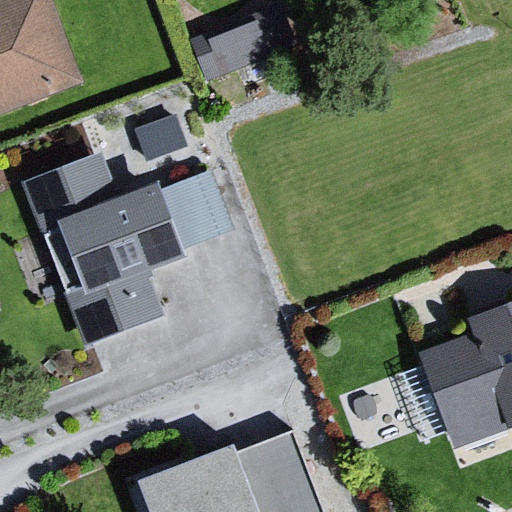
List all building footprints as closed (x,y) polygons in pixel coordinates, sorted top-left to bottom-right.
[(53,0),(5,0),(0,2),(0,125),(83,94),(53,0)] [(204,67),(300,42),(290,0),(194,25),(204,67)] [(103,164),(19,189),(64,314),(79,354),(157,321),(146,289),(146,278),(184,269),(178,259),(236,239),(212,181),(158,199),(153,192),(115,207),(103,164)] [(459,349),(416,363),(448,460),(511,435),(511,308),(453,329),(459,349)] [(229,456),(128,495),(135,511),(318,511),(291,444),(231,465),(229,456)]
